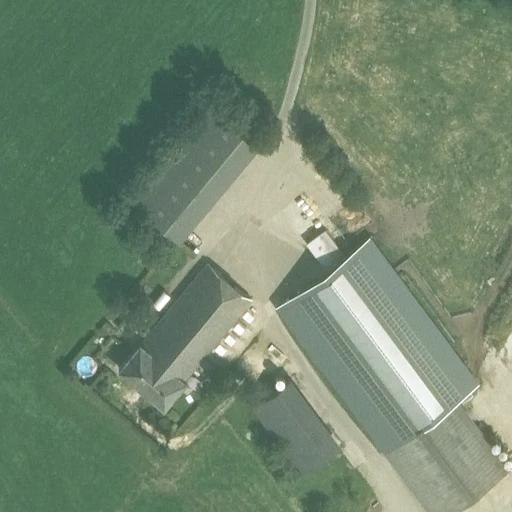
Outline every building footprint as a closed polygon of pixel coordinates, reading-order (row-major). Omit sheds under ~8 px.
[(132,198),(180,237),(259,142),(212,102),(132,198)] [(326,268),(279,303),(432,511),(445,511),(505,468),(454,397),(478,379),(369,236),(345,254),(325,227),(306,240),(326,268)] [(414,272),(431,259),(412,234),(395,247),(414,272)] [(130,262),(112,279),(128,297),(146,280),(130,262)] [(184,376),(238,311),(250,297),(207,262),(142,341),(140,339),(117,366),(164,404),(186,377),(184,376)] [(135,321),(144,311),(131,300),(121,310),(135,321)]
